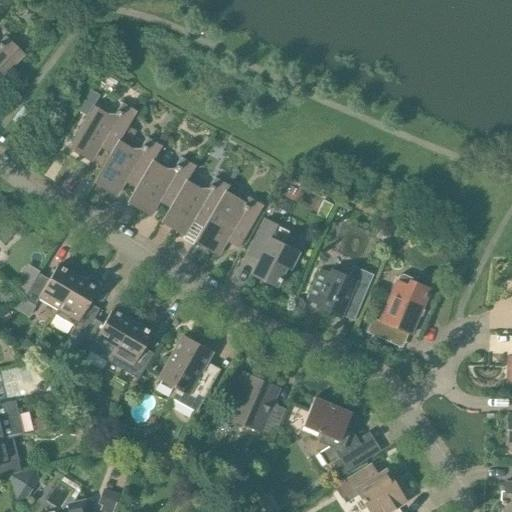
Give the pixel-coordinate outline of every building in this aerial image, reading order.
[(0,71),(5,77),(26,55),(9,38),(0,46),(0,71)] [(102,143),(113,149),(114,150),(121,139),(121,140),(138,110),(124,102),(119,110),(109,114),(94,105),(69,148),(91,161),(102,143)] [(134,148),(121,140),(121,139),(114,150),(113,149),(94,182),(117,196),(128,177),(139,184),(154,159),(155,160),(163,145),(149,137),(142,148),(134,148)] [(168,168),(155,160),(154,159),(139,184),(128,202),(150,216),(161,197),(172,204),(173,204),(188,179),(188,180),(197,165),(182,157),(176,168),(168,168)] [(202,188),(188,180),(188,179),(173,204),(172,204),(162,222),(184,236),(195,217),(206,224),(207,224),(227,190),(227,191),(231,185),(216,177),(210,188),(202,188)] [(207,224),(206,224),(195,242),(218,255),(229,237),(241,244),(264,205),(250,197),(247,202),(227,191),(227,190),(207,224)] [(265,219),(249,250),(261,256),(252,274),(260,278),(260,285),(273,284),(277,286),(287,267),(291,269),(299,252),(283,244),(289,231),(265,219)] [(0,240),(3,244),(13,236),(0,221),(0,240)] [(23,300),(13,308),(28,317),(35,306),(39,298),(58,310),(59,310),(78,276),(58,264),(46,284),(37,278),(24,299),(23,300)] [(373,275),(353,266),(348,277),(332,270),(330,274),(321,269),(308,301),(317,305),(316,307),(322,309),(322,314),(331,318),(335,315),(341,318),(349,298),(361,303),(373,275)] [(412,279),(403,275),(400,276),(397,280),(380,321),(372,318),(366,333),(391,343),(397,329),(411,335),(426,298),(428,299),(430,294),(428,294),(431,288),(411,280),(412,279)] [(58,310),(55,315),(74,326),(73,328),(69,334),(80,341),(91,322),(97,313),(87,307),(98,288),(78,276),(59,310),(58,310)] [(108,361),(132,320),(112,309),(101,328),(91,322),(80,341),(78,344),(108,361)] [(153,333),(132,320),(108,361),(138,379),(151,358),(141,352),(153,333)] [(211,352),(182,336),(159,378),(174,387),(173,388),(175,389),(171,398),(196,412),(215,379),(201,371),(211,352)] [(278,389),(245,374),(231,407),(233,407),(237,419),(237,421),(258,430),(256,435),(271,442),(283,417),(268,410),(278,389)] [(81,399),(71,393),(66,402),(76,408),(81,399)] [(347,423),(351,413),(314,398),(302,426),(321,434),(329,445),(318,452),(327,466),(332,463),(339,475),(366,458),(358,446),(361,444),(347,423)] [(24,435),(16,401),(0,404),(0,440),(13,437),(24,435)] [(75,419),(64,405),(59,406),(50,425),(75,419)] [(111,431),(107,440),(117,445),(122,436),(111,431)] [(13,437),(0,440),(0,477),(21,472),(13,437)] [(377,475),(371,465),(335,487),(345,503),(359,495),(362,499),(361,500),(363,503),(364,502),(369,511),(389,511),(406,502),(386,470),(377,475)] [(511,511),(511,482),(505,482),(504,500),(501,500),(501,504),(504,504),(503,511),(511,511)] [(113,511),(119,495),(104,490),(99,505),(103,506),(100,511),(113,511)] [(93,511),(91,500),(69,505),(70,511),(93,511)]
